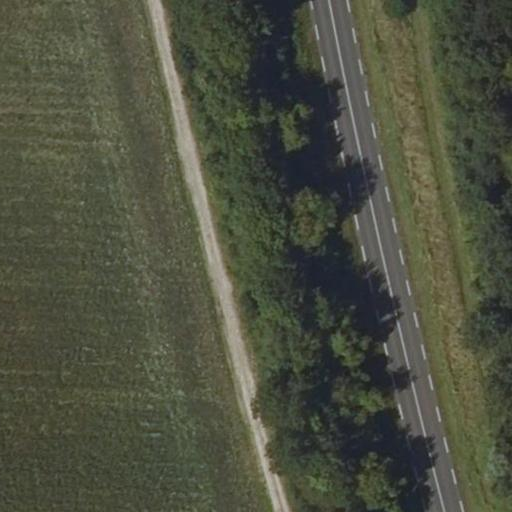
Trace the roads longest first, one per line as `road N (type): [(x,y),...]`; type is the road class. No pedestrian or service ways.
road 1 (unclassified): [(286,511),(159,0)]
road 2 (primary): [(444,511),(330,0)]
road 3 (track): [(511,413),(499,410),(491,375),(418,0)]
